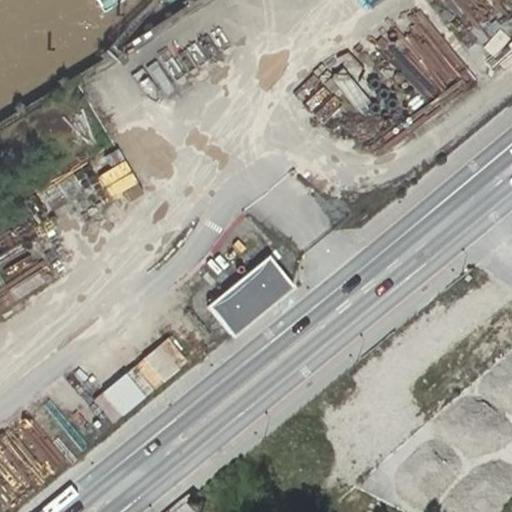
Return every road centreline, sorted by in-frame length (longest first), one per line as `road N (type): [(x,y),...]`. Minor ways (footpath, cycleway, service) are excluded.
road 1 (secondary): [(454,201),(72,511)]
road 2 (secondary): [(107,511),(469,219)]
